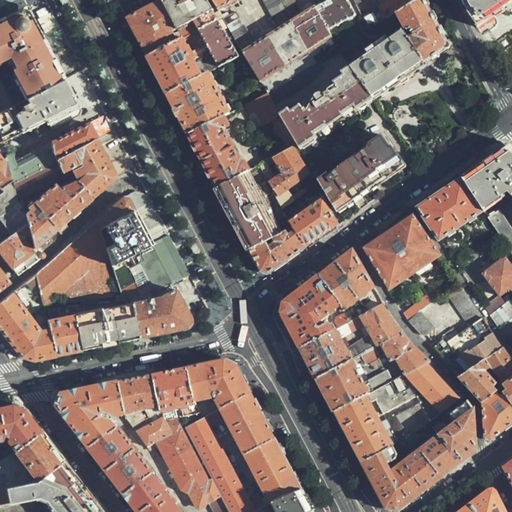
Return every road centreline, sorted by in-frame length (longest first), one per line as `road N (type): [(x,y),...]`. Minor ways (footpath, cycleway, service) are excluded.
road 1 (residential): [(349,236),(414,339),(479,407),(487,462)]
road 2 (unclassified): [(369,511),(298,388),(261,302)]
road 3 (residential): [(21,382),(235,332)]
road 4 (unclassified): [(235,332),(277,394),(334,511)]
road 5 (unclassified): [(349,236),(511,118)]
road 6 (residential): [(119,511),(21,382)]
road 7 (unclassified): [(511,118),(449,0)]
